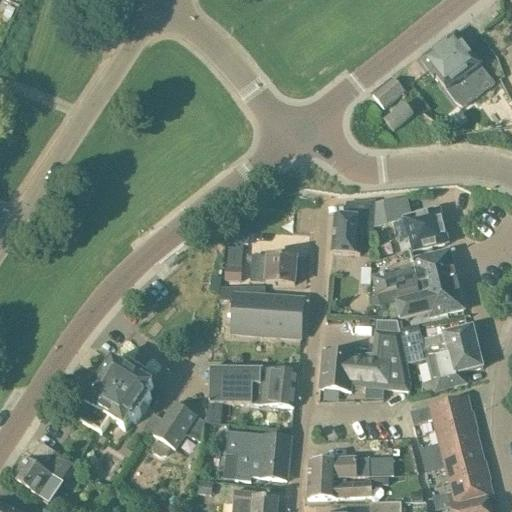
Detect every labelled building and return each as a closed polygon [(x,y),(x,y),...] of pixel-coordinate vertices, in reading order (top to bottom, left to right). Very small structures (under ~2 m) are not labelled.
[(494,85),(480,66),(481,66),(457,33),(420,60),(429,71),(434,79),(436,77),(447,91),(456,103),(463,109),(494,85)] [(384,110),(405,92),(394,80),(373,97),(384,110)] [(393,133),(414,116),(405,105),(384,122),(393,133)] [(374,237),(374,230),(376,205),(376,200),(346,202),(345,217),(335,217),(332,254),(360,256),(361,244),(362,244),(363,237),(374,237)] [(376,205),(374,230),(394,224),(397,236),(400,235),(402,241),(410,239),(414,252),(448,244),(439,211),(412,218),(408,200),(384,203),(376,205)] [(248,247),(250,232),(228,232),(226,245),(248,247)] [(295,286),(298,242),(270,240),(268,258),(253,257),(251,283),(295,286)] [(377,297),(456,277),(450,253),(416,261),(418,268),(373,279),(377,297)] [(242,282),(243,269),(226,268),(225,281),(242,282)] [(386,300),(378,302),(380,310),(388,308),(389,312),(402,309),(406,326),(430,320),(464,311),(457,282),(386,300)] [(301,341),(304,302),(264,299),(265,289),(235,289),(220,290),(219,303),(234,302),(232,335),(301,341)] [(324,354),(320,391),(351,393),(352,387),(387,390),(410,392),(411,385),(407,366),(402,338),(400,332),(399,325),(378,323),(377,336),(374,359),(355,357),(324,354)] [(402,331),(400,332),(402,338),(407,366),(411,365),(427,361),(478,348),(473,328),(443,335),(445,344),(424,349),(418,325),(402,329),(402,331)] [(478,348),(427,361),(435,394),(468,386),(466,373),(484,369),(478,348)] [(99,383),(144,413),(153,400),(148,397),(153,387),(113,362),(99,383)] [(261,384),(297,388),(298,373),(261,370),(211,369),(210,405),(252,406),(253,385),(261,385),(261,384)] [(136,425),(144,413),(99,383),(85,405),(86,406),(78,419),(102,435),(111,422),(125,431),(131,422),(136,425)] [(294,410),(297,388),(261,384),(261,385),(253,385),(252,406),(294,410)] [(438,434),(473,424),(467,399),(411,414),(414,427),(435,421),(438,434)] [(202,445),(205,423),(176,405),(154,438),(158,441),(152,450),(153,456),(161,461),(167,460),(173,450),(176,452),(186,436),(202,445)] [(424,464),(480,449),(473,424),(438,434),(441,445),(420,451),(424,464)] [(286,483),(291,440),(228,433),(225,458),(237,459),(235,482),(250,484),(251,479),(286,483)] [(44,472),(56,455),(41,445),(29,462),(25,459),(11,480),(49,506),(63,485),(44,472)] [(451,483),(486,474),(480,449),(424,464),(427,476),(447,470),(451,483)] [(338,480),(371,479),(393,478),(393,461),(369,462),(369,460),(310,463),(309,483),(338,482),(338,480)] [(452,509),(486,500),(486,499),(492,498),(486,474),(451,483),(454,494),(433,499),(436,511),(437,511),(452,508),(452,509)] [(212,497),(213,484),(197,482),(197,481),(196,481),(195,495),(212,497)] [(338,482),(309,483),(308,501),(372,498),(372,488),(372,484),(338,486),(338,482)] [(233,511),(276,511),(278,502),(255,499),(256,495),(235,493),(234,505),(233,511)] [(421,494),(410,496),(411,504),(422,503),(421,494)] [(489,511),(486,500),(452,509),(452,511),(489,511)] [(369,511),(401,511),(402,505),(402,503),(370,504),(369,511)]
